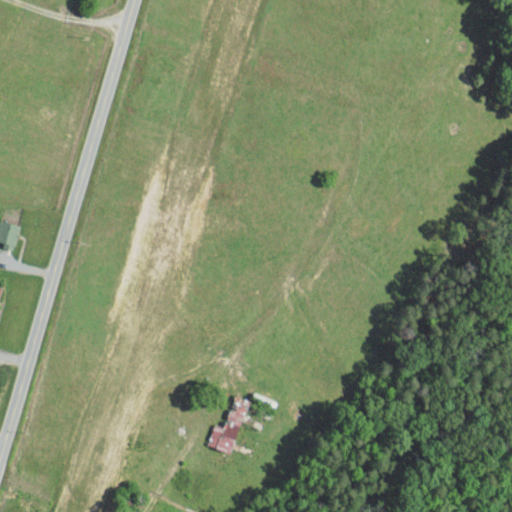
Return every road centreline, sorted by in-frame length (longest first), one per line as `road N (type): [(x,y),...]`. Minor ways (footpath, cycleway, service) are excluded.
road 1 (residential): [(211,410),(254,384),(346,260),(381,149),(361,81),(283,44),(146,0)]
road 2 (residential): [(0,457),(133,0)]
road 3 (residential): [(0,474),(109,487),(163,462),(182,436)]
